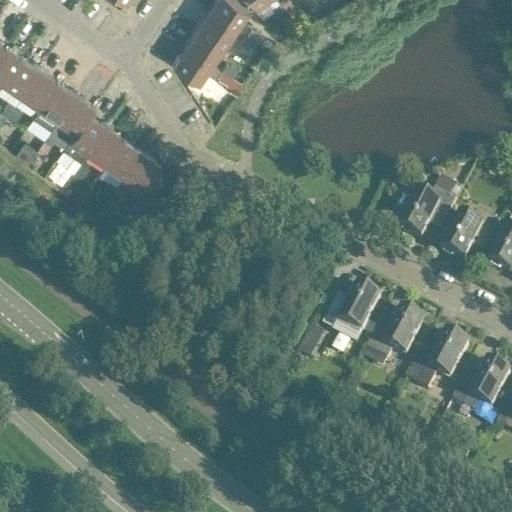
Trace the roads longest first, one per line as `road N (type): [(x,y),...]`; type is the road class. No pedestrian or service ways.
road 1 (residential): [(511,332),(187,155),(126,56)]
road 2 (secondary): [(251,511),(0,296)]
road 3 (secondary): [(0,392),(137,511)]
